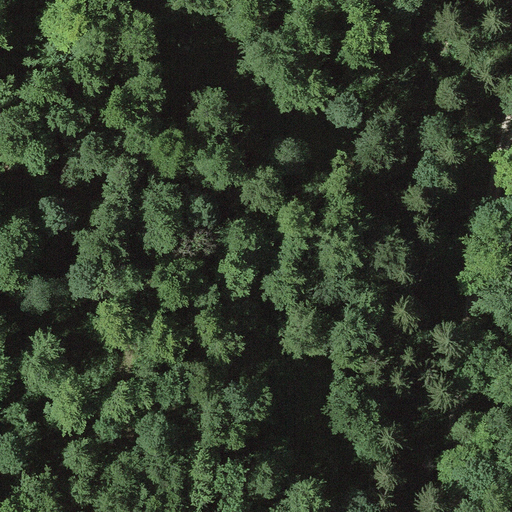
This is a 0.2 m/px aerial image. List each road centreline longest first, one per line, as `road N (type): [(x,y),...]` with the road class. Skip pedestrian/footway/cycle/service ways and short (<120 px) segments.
road 1 (track): [(143,511),(131,477),(125,394),(148,283),(213,117),(273,0)]
road 2 (track): [(459,511),(470,324),(511,113)]
